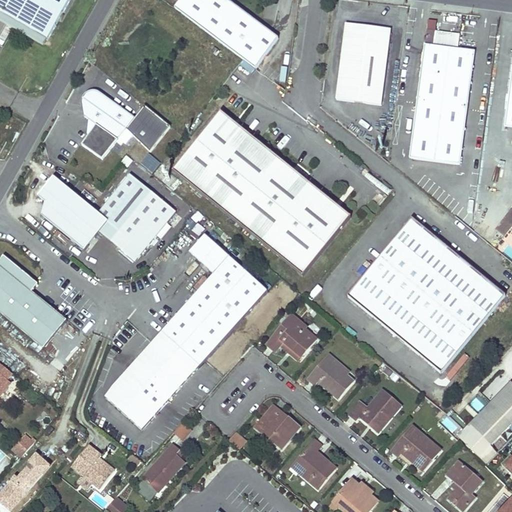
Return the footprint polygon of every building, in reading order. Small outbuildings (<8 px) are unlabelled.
[(93,0),(0,0),(0,20),(60,56),(93,0)] [(216,43),(255,71),(277,40),(222,0),(179,0),(173,8),(216,43)] [(356,25),(346,24),(337,100),(382,105),(391,30),(369,27),(367,37),(355,35),(356,25)] [(369,27),(356,25),(355,35),(367,37),(369,27)] [(474,53),(425,46),(409,157),(459,164),(474,53)] [(102,161),(124,132),(149,153),(170,127),(144,107),(134,119),(99,93),(97,92),(93,91),(92,92),(88,93),(87,93),(85,94),(83,96),(81,100),(80,103),(80,107),(81,110),(82,111),(82,113),(83,115),(98,126),(83,147),(102,161)] [(300,277),(350,218),(222,110),(172,169),(300,277)] [(150,155),(141,165),(152,174),(161,164),(150,155)] [(475,186),(492,191),(493,184),(494,184),(499,164),(480,159),(475,177),(477,178),(475,186)] [(123,252),(136,263),(177,214),(130,175),(98,214),(107,221),(109,223),(131,242),(123,252)] [(107,221),(53,176),(36,196),(44,201),(40,216),(84,252),(107,221)] [(511,212),(497,230),(506,237),(511,230),(511,212)] [(441,375),(505,297),(412,220),(347,298),(441,375)] [(100,232),(123,252),(131,242),(109,223),(100,232)] [(190,256),(214,277),(173,323),(115,389),(108,399),(144,432),(267,294),(205,238),(190,256)] [(0,314),(44,348),(66,318),(30,291),(35,283),(0,256),(0,314)] [(200,292),(208,280),(203,276),(194,288),(200,292)] [(306,329),(292,317),(268,345),(275,352),(280,346),(287,352),(290,349),(301,358),(316,340),(304,330),(306,329)] [(301,358),(290,349),(287,352),(298,362),(301,358)] [(348,373),(329,357),(309,381),(314,386),(317,383),(326,390),(327,388),(340,398),(353,383),(345,376),(348,373)] [(13,372),(0,361),(0,394),(11,382),(8,379),(13,372)] [(457,437),(479,458),(511,423),(511,385),(510,383),(489,405),(457,437)] [(340,398),(327,388),(326,390),(338,401),(340,398)] [(380,432),(401,407),(382,392),(367,409),(360,403),(350,417),(356,422),(359,418),(367,424),(369,422),(380,432)] [(299,428),(273,407),(256,428),(281,449),(299,428)] [(380,432),(369,422),(367,424),(378,435),(380,432)] [(174,434),(183,443),(193,432),(183,424),(174,434)] [(440,451),(413,428),(392,452),(398,457),(401,454),(419,470),(429,458),(432,461),(440,451)] [(28,434),(20,444),(28,450),(36,441),(28,434)] [(239,451),(245,443),(235,434),(228,442),(239,451)] [(315,443),(293,468),(317,490),(335,469),(316,451),(320,447),(315,443)] [(28,450),(20,444),(16,448),(24,455),(28,450)] [(180,451),(173,445),(142,480),(155,492),(168,477),(170,480),(185,463),(181,459),(176,455),(180,451)] [(37,454),(40,456),(51,466),(57,458),(44,446),(37,454)] [(89,446),(72,466),(100,489),(114,472),(100,459),(102,457),(89,446)] [(185,455),(180,451),(176,455),(181,459),(185,455)] [(511,452),(500,465),(511,476),(511,452)] [(51,466),(40,456),(26,471),(23,468),(8,486),(21,498),(51,466)] [(422,473),(432,461),(429,458),(419,470),(422,473)] [(482,483),(459,463),(447,476),(455,483),(460,488),(456,492),(449,500),(462,511),(475,499),(470,495),(482,483)] [(158,494),(170,480),(168,477),(155,492),(158,494)] [(358,487),(353,482),(334,503),(344,511),(368,511),(377,503),(371,497),(358,487)] [(374,493),(362,483),(358,487),(371,497),(374,493)] [(460,488),(455,483),(451,488),(456,492),(460,488)] [(15,498),(8,492),(2,499),(8,505),(15,498)] [(105,511),(131,511),(116,499),(105,511)] [(511,511),(511,501),(502,511),(511,511)]
